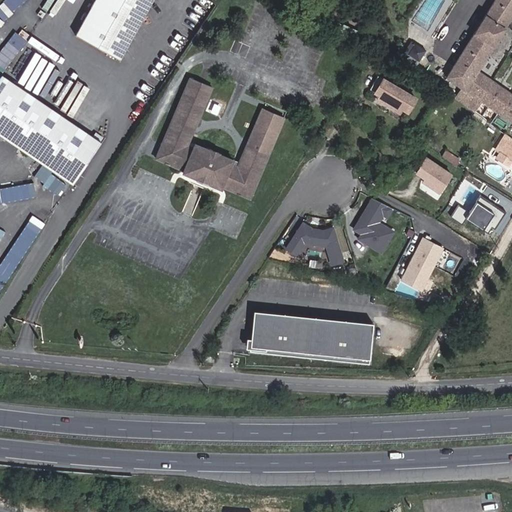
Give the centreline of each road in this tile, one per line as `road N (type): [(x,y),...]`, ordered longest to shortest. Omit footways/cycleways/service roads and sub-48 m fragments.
road 1 (unclassified): [(0,354),(412,391),(511,380)]
road 2 (trunk): [(0,447),(276,463),(511,453)]
road 3 (trunk): [(511,424),(257,433),(0,418)]
road 4 (unknown): [(195,0),(111,108)]
